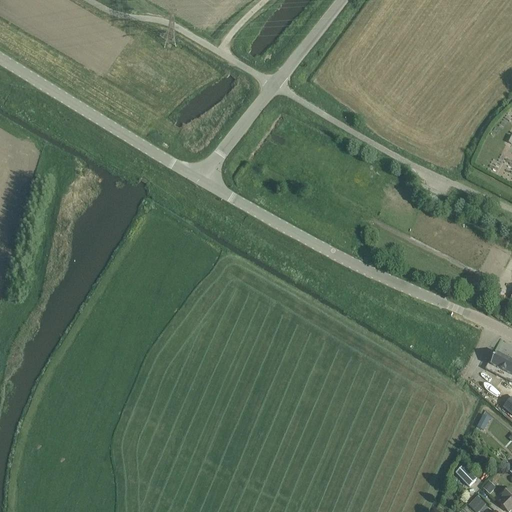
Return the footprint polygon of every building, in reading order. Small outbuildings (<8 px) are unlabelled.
[(511,361),(498,354),(492,366),(511,375),(511,361)] [(511,396),(502,408),(511,416),(511,396)] [(497,438),(491,444),(497,450),(503,444),(497,438)] [(511,467),(503,460),(501,463),(511,473),(511,467)] [(463,467),(456,474),(469,487),(476,480),(463,467)] [(483,490),(490,496),(496,489),(489,483),(483,490)] [(500,504),(501,506),(507,511),(509,511),(511,509),(511,491),(510,489),(502,498),(504,500),(500,504)] [(468,506),(473,511),(482,502),(477,497),(468,506)]
